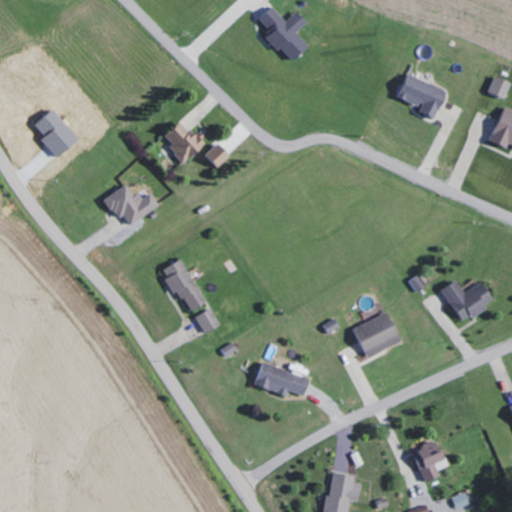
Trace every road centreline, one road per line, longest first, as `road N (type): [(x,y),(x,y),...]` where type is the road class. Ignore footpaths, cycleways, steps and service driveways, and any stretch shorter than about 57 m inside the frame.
road 1 (residential): [(242,488),(342,425),(511,345),(508,219),(340,145),(270,143),(122,0)]
road 2 (secondary): [(257,511),(146,340),(0,156)]
